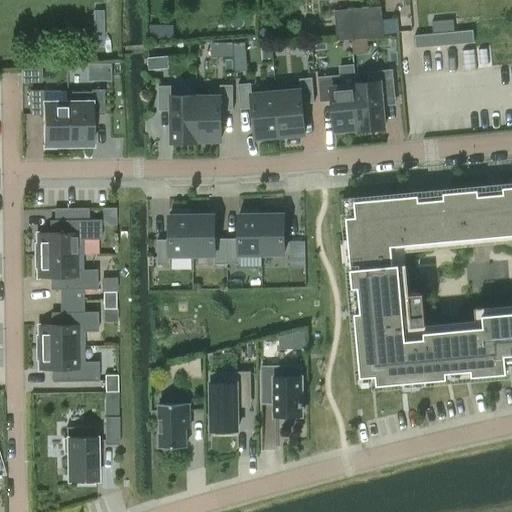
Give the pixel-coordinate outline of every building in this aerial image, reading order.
[(364,38),(384,36),(381,6),(362,8),(333,10),(336,41),(364,38)] [(432,22),(433,34),(454,33),(453,21),(432,22)] [(173,26),(150,25),(150,37),(173,38),(173,26)] [(420,36),(415,36),(416,48),(421,47),(474,42),(473,31),(454,33),(433,34),(420,36)] [(234,51),(245,51),(245,42),(233,43),(234,51)] [(368,82),(356,83),(360,130),(384,128),(382,98),(395,96),(392,69),(391,54),(378,55),(380,70),(367,72),(368,82)] [(341,75),(318,77),(320,101),(332,100),(335,131),(339,131),(339,133),(356,131),(356,129),(359,129),(359,130),(360,130),(356,83),(355,84),(355,85),(342,86),(341,75)] [(276,92),(280,136),(284,135),(284,138),(301,136),(301,134),(304,134),(302,104),(314,103),(312,77),(299,79),(300,90),(276,92)] [(276,136),(280,136),(276,92),(255,94),(251,94),(250,83),(238,84),(240,109),(252,108),(255,138),(259,138),(259,140),(276,138),(276,136)] [(196,142),(197,142),(197,141),(200,141),(200,143),(217,142),(217,140),(221,140),(220,111),(220,110),(233,110),(232,85),(219,85),(220,96),(196,96),(196,95),(196,142)] [(196,142),(196,95),(171,96),(171,86),(158,86),(158,111),(171,111),(171,142),(196,142)] [(65,92),(65,102),(66,101),(67,146),(92,145),(91,114),(103,114),(103,89),(90,90),(90,92),(65,92)] [(66,101),(65,102),(42,102),(42,90),(29,90),(30,115),(42,115),(42,146),(43,146),(43,149),(55,149),(55,146),(67,146),(66,101)] [(511,185),(503,187),(503,193),(479,195),(478,189),(449,191),(443,192),(443,198),(419,200),(418,194),(412,195),(354,200),(355,216),(346,217),(352,287),(358,286),(361,311),(355,312),(361,376),(376,375),(377,384),(447,378),(447,372),(471,369),(472,375),(507,372),(505,354),(511,353),(511,185)] [(226,239),(226,264),(240,264),(239,255),(255,254),(261,254),(260,212),(255,212),(245,212),(245,214),(238,214),(239,238),(226,239)] [(260,212),(261,254),(284,254),(283,214),(277,214),(277,212),(260,212)] [(191,213),(175,213),(175,215),(169,215),(170,239),(157,240),(157,265),(170,265),(170,256),(191,255),(191,213)] [(191,213),(191,255),(214,255),(214,264),(226,264),(226,239),(214,239),(214,215),(208,215),(208,213),(191,213)] [(34,243),(34,255),(82,254),(81,239),(101,239),(100,220),(52,220),(52,232),(36,233),(36,243),(34,243)] [(82,254),(34,255),(34,267),(36,267),(37,278),(53,277),(53,289),(96,289),(96,269),(82,270),(82,254)] [(115,292),(102,292),(102,300),(115,300),(115,292)] [(102,300),(103,309),(115,309),(115,300),(102,300)] [(35,347),(83,346),(83,331),(97,331),(97,312),(53,312),(53,324),(37,325),(38,335),(35,335),(35,347)] [(305,349),(305,330),(295,332),(295,349),(305,349)] [(83,362),(83,346),(35,347),(35,360),(38,359),(38,370),(54,369),(54,381),(98,381),(97,361),(83,362)] [(189,359),(189,377),(200,376),(200,356),(189,359)] [(302,415),(301,359),(300,359),(300,366),(261,366),(262,403),(274,402),(275,415),(302,415)] [(211,431),(216,431),(216,433),(233,433),(233,430),(237,430),(237,402),(250,402),(250,372),(210,373),(211,431)] [(117,392),(117,375),(104,375),(104,392),(117,392)] [(159,403),(160,447),(186,447),(185,428),(189,428),(189,403),(159,403)] [(105,444),(119,444),(118,423),(118,417),(104,417),(105,444)] [(67,481),(79,481),(79,483),(93,483),(93,480),(96,480),(96,427),(66,427),(66,438),(63,439),(64,453),(66,452),(67,481)]
